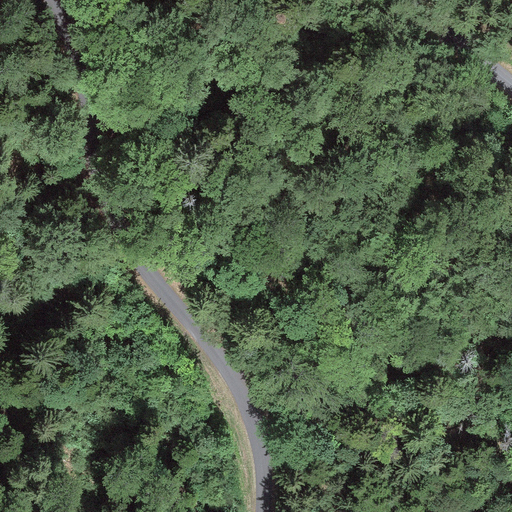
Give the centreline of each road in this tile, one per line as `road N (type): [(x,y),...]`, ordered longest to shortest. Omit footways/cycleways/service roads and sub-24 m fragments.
road 1 (unclassified): [(53,0),(86,79),(90,160),(103,207),(243,392),(265,453),(267,511)]
road 2 (unclassified): [(511,85),(403,0)]
